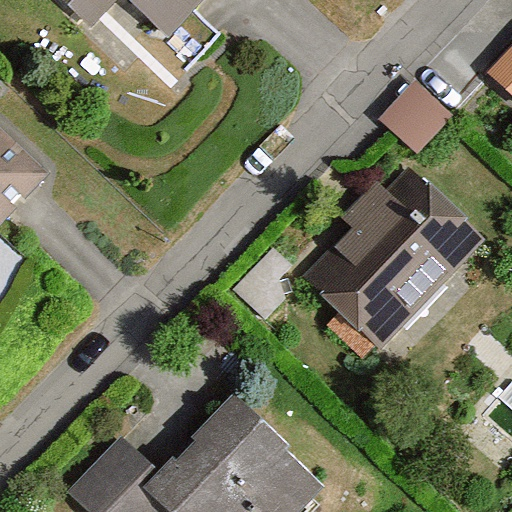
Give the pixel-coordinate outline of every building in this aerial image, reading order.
[(199,0),(53,0),(92,37),(127,5),(166,39),(199,0)] [(511,38),(478,73),(511,106),(511,38)] [(417,80),(382,118),(417,149),(451,111),(417,80)] [(47,178),(0,126),(0,227),(2,228),(47,178)] [(487,243),(412,170),(296,285),(374,359),(487,243)] [(308,511),(324,495),(229,400),(158,475),(125,442),(61,501),(73,511),(308,511)]
